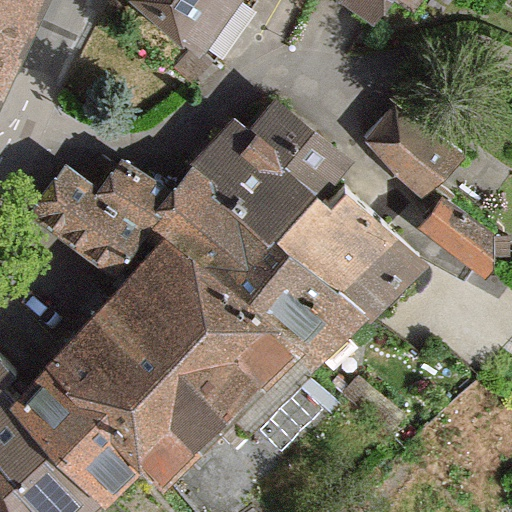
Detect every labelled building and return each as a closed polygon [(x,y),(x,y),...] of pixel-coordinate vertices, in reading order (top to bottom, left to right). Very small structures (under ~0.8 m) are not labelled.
[(0,0),(0,74),(34,0),(0,0)] [(143,0),(195,45),(229,0),(143,0)] [(342,0),(366,17),(378,0),(342,0)] [(179,186),(346,297),(384,321),(422,258),(304,173),(330,133),(258,77),(179,186)] [(397,96),(359,138),(419,194),(458,152),(397,96)] [(69,161),(34,209),(115,264),(151,218),(179,186),(124,152),(99,185),(69,161)] [(151,218),(285,340),(346,297),(179,186),(151,218)] [(508,236),(443,194),(419,231),(484,273),(508,236)] [(115,264),(30,361),(139,460),(285,340),(151,218),(115,264)] [(30,361),(2,392),(92,500),(139,460),(30,361)] [(0,389),(0,479),(23,511),(102,511),(92,500),(2,392),(0,389)]
